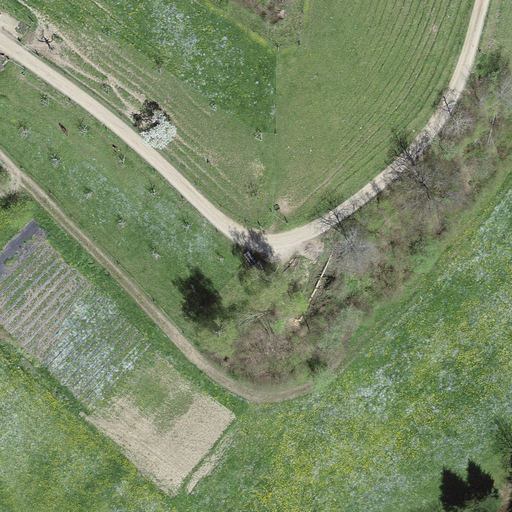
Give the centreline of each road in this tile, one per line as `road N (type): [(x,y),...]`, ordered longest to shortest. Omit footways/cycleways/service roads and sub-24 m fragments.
road 1 (track): [(0,162),(202,362),(226,382),(279,396),(309,382),(417,291),(511,175)]
road 2 (track): [(481,0),(456,94),(427,134),(399,166),(283,245),(253,245),(118,130),(0,46)]
